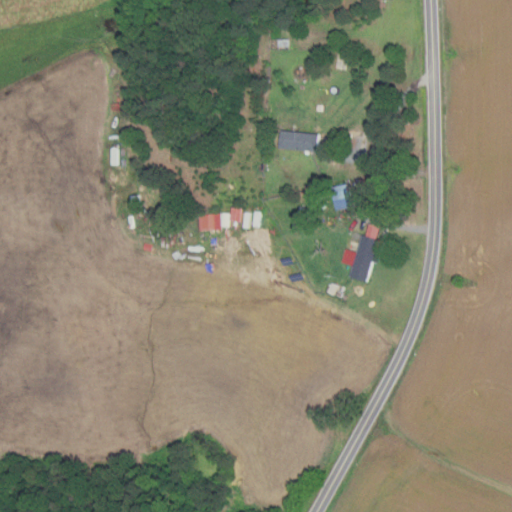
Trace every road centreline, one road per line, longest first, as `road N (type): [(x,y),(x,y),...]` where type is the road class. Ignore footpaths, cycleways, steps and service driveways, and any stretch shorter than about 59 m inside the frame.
road 1 (residential): [(317,511),(406,349),(425,296),(438,166),(430,0)]
road 2 (track): [(511,489),(401,431),(378,404)]
